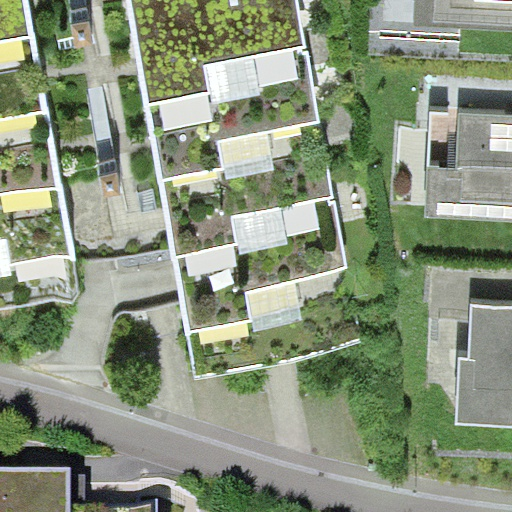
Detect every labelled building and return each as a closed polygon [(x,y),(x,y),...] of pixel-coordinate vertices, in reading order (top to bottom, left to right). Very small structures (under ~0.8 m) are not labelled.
[(35,0),(0,0),(0,293),(82,280),(73,232),(59,148),(46,65),(35,0)] [(359,328),(300,0),(136,0),(140,19),(155,107),(172,194),(188,289),(199,356),(359,328)] [(511,0),(418,0),(418,6),(511,9),(511,0)] [(511,211),(511,106),(437,103),(431,208),(511,211)] [(460,408),(511,408),(511,290),(463,289),(460,408)] [(0,511),(171,511),(171,505),(76,506),(76,475),(41,476),(0,476),(0,511)]
